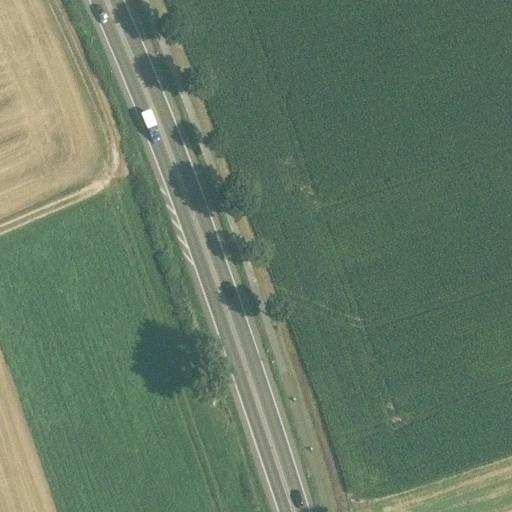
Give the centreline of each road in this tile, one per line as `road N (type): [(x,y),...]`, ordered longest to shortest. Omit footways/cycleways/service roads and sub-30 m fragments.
road 1 (primary): [(297,511),(210,248),(110,0)]
road 2 (track): [(0,234),(92,193),(109,168),(50,0)]
